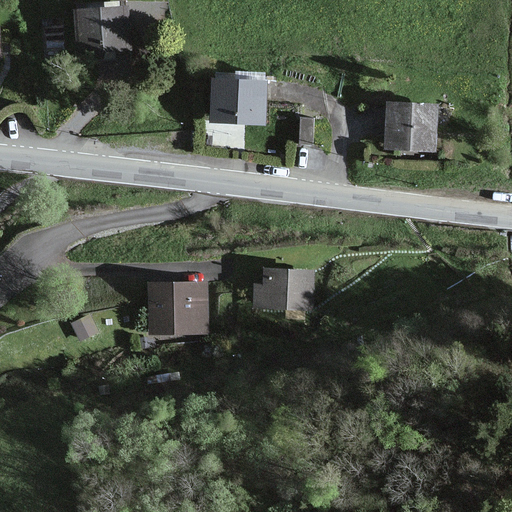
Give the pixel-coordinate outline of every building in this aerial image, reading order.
[(127,8),(80,10),(82,48),(130,46),(127,8)] [(266,80),(216,77),(213,117),(264,120),(266,80)] [(436,104),(391,100),(387,142),(433,146),(436,104)] [(314,268),(269,267),(268,284),(254,283),(254,304),(313,306),(314,268)] [(207,282),(154,281),(153,330),(206,331),(207,282)]
